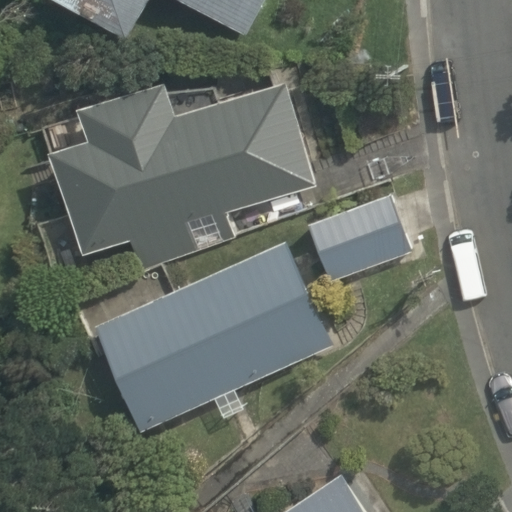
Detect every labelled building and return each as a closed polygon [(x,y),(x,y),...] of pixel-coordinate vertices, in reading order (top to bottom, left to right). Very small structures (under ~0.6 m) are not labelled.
[(79,0),(135,32),(154,0),(196,0),(251,32),(269,0),(79,0)] [(147,269),(240,236),(233,210),(321,183),(291,80),(185,108),(175,76),(89,100),(98,134),(60,145),(90,251),(136,237),(147,269)] [(418,248),(396,192),(316,222),(338,278),(418,248)] [(147,428),(342,340),(295,236),(101,322),(147,428)] [(376,511),(346,468),(278,511),(376,511)]
